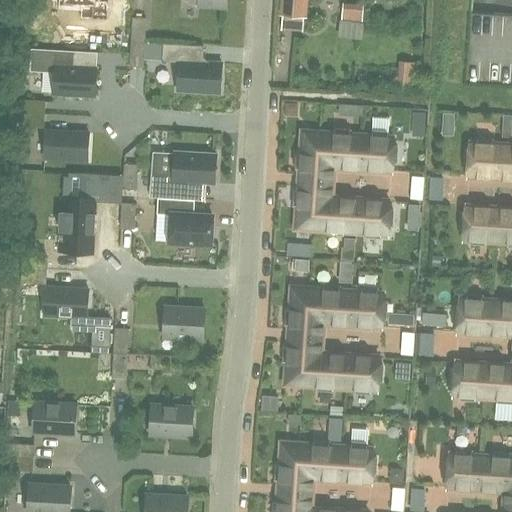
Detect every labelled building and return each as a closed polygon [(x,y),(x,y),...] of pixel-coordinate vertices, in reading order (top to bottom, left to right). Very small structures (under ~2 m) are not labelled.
[(63,0),(64,3),(81,5),(81,18),(107,19),(108,1),(96,1),(95,0),(63,0)] [(305,17),(306,0),(282,0),(281,15),(305,17)] [(340,2),(339,34),(362,35),(363,2),(340,2)] [(132,41),(145,42),(146,18),(133,17),(132,41)] [(130,65),(144,66),(145,42),(132,41),(130,65)] [(177,90),(220,93),(222,63),(209,62),(203,57),(203,46),(163,43),(162,61),(179,62),(177,90)] [(73,66),(74,51),(31,49),(30,71),(55,73),(53,95),(95,97),(97,67),(73,66)] [(404,60),(402,83),(414,84),(416,61),(404,60)] [(20,113),(44,114),(45,101),(21,100),(20,113)] [(285,102),(285,115),(292,115),(297,111),(298,103),(285,102)] [(363,106),(352,105),(351,115),(362,116),(363,106)] [(413,125),(425,126),(426,112),(413,112),(413,125)] [(44,127),(44,114),(20,113),(19,126),(44,127)] [(511,115),(504,115),(503,128),(511,128),(511,115)] [(454,124),(443,124),(442,135),(454,135),(454,124)] [(89,133),(46,131),(44,158),(87,160),(89,133)] [(301,153),(297,153),(296,169),(300,169),(299,180),(332,182),(333,167),(334,151),(318,150),(318,143),(319,133),(303,132),(301,153)] [(362,136),(319,133),(318,143),(318,150),(334,151),(333,167),(360,169),(362,136)] [(392,162),(396,162),(397,146),(393,146),(394,138),(362,136),(360,169),(391,171),(392,162)] [(468,176),(500,178),(502,145),(492,144),(493,140),(477,139),(476,143),(470,143),(470,151),(466,151),(465,167),(469,167),(468,176)] [(511,145),(502,145),(500,178),(511,178),(511,145)] [(152,173),(150,197),(158,197),(184,199),(186,199),(187,182),(215,183),(216,154),(175,151),(174,174),(152,173)] [(138,165),(125,164),(124,188),(137,189),(138,165)] [(61,197),(58,251),(90,253),(91,232),(93,232),(94,213),(92,213),(93,201),(98,201),(100,173),(81,172),(80,198),(61,197)] [(421,197),(424,175),(412,174),(409,196),(421,197)] [(440,198),(442,176),(431,175),(429,197),(440,198)] [(293,206),(298,206),(296,228),(312,229),(313,219),(313,212),(330,213),(331,197),(332,182),(299,180),(299,190),(294,190),(293,206)] [(157,214),(155,240),(169,241),(211,244),(213,216),(194,214),(184,214),(184,199),(158,197),(157,214)] [(328,230),(327,234),(343,235),(343,231),(356,232),(358,199),(331,197),(330,213),(313,212),(313,219),(312,229),(328,230)] [(381,238),(381,233),(387,234),(388,225),(392,226),(393,210),(389,209),(389,201),(358,199),(356,232),(365,232),(365,237),(381,238)] [(136,204),(123,203),(121,227),(134,228),(136,204)] [(408,216),(420,217),(420,204),(409,203),(408,216)] [(486,240),(495,241),(498,208),(466,206),(466,215),(461,214),(460,230),(465,230),(464,239),(470,239),(470,244),(486,245),(486,240)] [(511,208),(498,208),(495,241),(508,242),(508,246),(511,246),(511,208)] [(300,243),(299,256),(310,257),(312,244),(300,243)] [(353,260),(354,248),(341,247),(341,259),(353,260)] [(47,257),(23,255),(22,268),(47,270),(47,257)] [(432,255),(432,266),(442,267),(443,256),(432,255)] [(295,271),(309,271),(309,260),(295,259),(295,271)] [(340,271),(352,272),(353,262),(340,261),(340,271)] [(46,283),(47,270),(22,268),(22,281),(46,283)] [(324,285),(324,290),(308,288),(308,299),(307,305),(324,306),(323,323),(350,324),(352,291),(340,291),(340,286),(324,285)] [(45,287),(44,315),(71,316),(70,328),(94,330),(93,352),(109,353),(111,319),(87,317),(89,289),(45,287)] [(307,305),(308,299),(308,288),(292,287),(291,309),(286,309),(285,325),(290,325),(289,336),(322,338),(322,332),(323,323),(324,306),(307,305)] [(383,293),(377,293),(378,289),(362,288),(361,292),(352,291),(350,324),(381,326),(382,318),(386,318),(387,302),(383,302),(383,293)] [(458,331),(489,333),(491,301),(482,300),(482,296),(466,295),(466,299),(460,299),(460,307),(455,307),(454,323),(458,323),(458,331)] [(511,297),(504,297),(504,301),(491,301),(489,333),(511,334),(511,297)] [(205,308),(165,306),(164,336),(203,339),(205,308)] [(422,312),(422,325),(435,326),(435,313),(422,312)] [(414,314),(401,313),(401,324),(413,325),(414,314)] [(129,329),(115,328),(114,352),(127,353),(129,329)] [(413,353),(414,331),(402,331),(401,352),(413,353)] [(420,331),(418,353),(432,354),(434,332),(420,331)] [(322,338),(289,336),(288,346),(284,346),(283,362),(287,362),(286,384),(302,385),(302,375),(303,368),(320,369),(321,353),(322,338)] [(113,376),(126,377),(127,353),(114,352),(113,376)] [(302,375),(302,385),(317,386),(317,390),(333,391),(333,387),(346,388),(348,355),(321,353),(320,369),(303,368),(302,375)] [(383,366),(378,365),(379,357),(348,355),(346,388),(355,388),(355,392),(371,394),(371,389),(377,390),(377,381),(382,381),(383,366)] [(396,361),(395,377),(409,378),(410,362),(396,361)] [(475,396),(485,397),(487,364),(456,362),(455,370),(451,370),(450,386),(454,386),(454,395),(460,395),(459,399),(475,400),(475,396)] [(511,365),(487,364),(485,397),(497,398),(497,402),(511,402),(511,365)] [(426,368),(425,384),(435,385),(436,368),(426,368)] [(263,395),(262,409),(277,410),(278,396),(263,395)] [(75,405),(35,403),(34,432),(74,435),(75,405)] [(193,407),(153,404),(151,434),(191,437),(193,407)] [(331,406),(330,415),(342,416),(343,407),(331,406)] [(289,414),(288,424),(300,425),(301,415),(289,414)] [(330,416),(330,426),(343,427),(343,417),(330,416)] [(329,441),(314,440),(313,445),(298,444),(297,454),(297,461),(314,462),(313,478),(339,480),(342,447),(329,446),(329,441)] [(33,458),(34,445),(10,443),(9,456),(33,458)] [(279,491),(312,493),(313,478),(314,462),(297,461),(297,454),(298,444),(282,443),(280,464),(276,464),(275,480),(279,480),(279,485),(279,491)] [(367,444),(351,443),(351,447),(342,447),(339,480),(371,482),(371,473),(376,473),(377,457),(372,457),(373,449),(367,448),(367,444)] [(448,478),(448,487),(479,489),(481,456),(471,455),(472,451),(456,450),(456,454),(450,454),(449,462),(445,462),(444,478),(448,478)] [(494,452),(493,457),(481,456),(479,489),(506,490),(506,491),(507,475),(511,474),(511,457),(509,458),(510,453),(494,452)] [(417,455),(415,482),(430,483),(431,456),(420,455),(417,455)] [(8,469),(32,470),(33,458),(9,456),(8,469)] [(404,468),(396,467),(390,472),(389,480),(403,481),(404,468)] [(69,511),(71,486),(31,483),(29,511),(69,511)] [(390,506),(391,483),(373,483),(373,506),(390,506)] [(391,508),(402,509),(404,486),(393,486),(391,508)] [(422,510),(424,488),(412,487),(409,508),(422,510)] [(310,511),(311,508),(312,493),(279,491),(278,502),(274,502),(272,511),(310,511)] [(186,511),(188,496),(148,494),(146,511),(186,511)]
